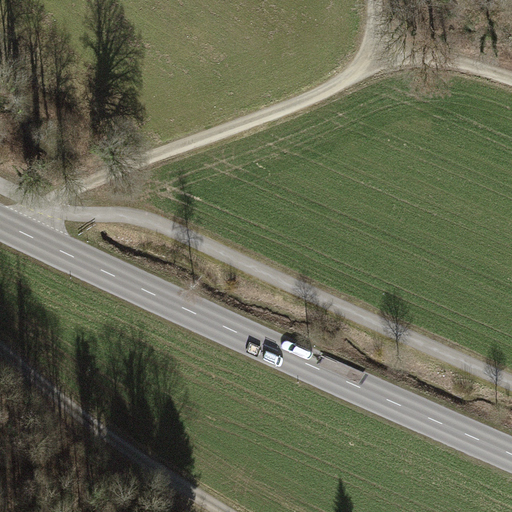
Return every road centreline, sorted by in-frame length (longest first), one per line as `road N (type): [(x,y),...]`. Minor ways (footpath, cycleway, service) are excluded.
road 1 (tertiary): [(0,221),(511,454)]
road 2 (track): [(31,236),(47,209),(141,160),(375,67)]
road 3 (track): [(0,348),(81,421),(232,511)]
road 4 (track): [(511,86),(471,72),(375,67)]
